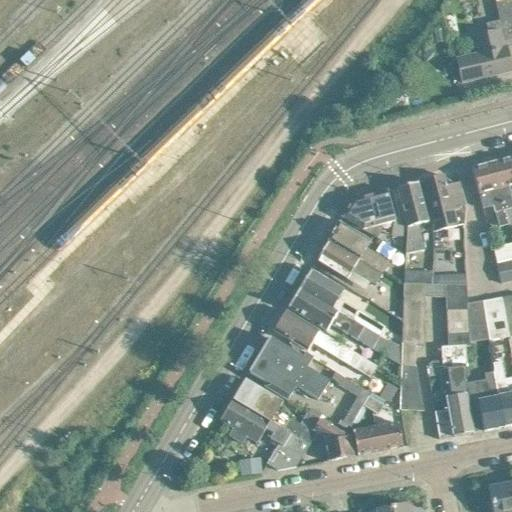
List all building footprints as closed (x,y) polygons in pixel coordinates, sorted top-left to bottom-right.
[(478,54),(456,59),(462,84),(511,72),(506,48),(511,46),(511,14),(509,1),(495,4),(499,21),(486,24),(488,34),(474,37),(478,54)] [(443,64),(413,71),(419,95),(448,88),(443,64)] [(511,186),(511,159),(511,158),(492,164),(508,226),(511,225),(511,202),(508,188),(511,186)] [(508,226),(492,164),(472,169),(479,195),(482,209),(494,206),(499,228),(508,226)] [(465,209),(459,185),(446,188),(443,177),(422,182),(432,218),(432,233),(464,224),(465,209)] [(428,224),(417,183),(396,189),(407,230),(406,242),(405,255),(422,251),(416,227),(428,224)] [(387,191),(366,197),(377,227),(393,223),(391,239),(401,239),(401,231),(398,218),(394,219),(387,191)] [(377,227),(366,197),(355,200),(351,203),(342,218),(362,231),(377,227)] [(339,223),(327,243),(381,275),(388,263),(365,249),(370,241),(339,223)] [(381,275),(327,243),(315,262),(347,280),(352,272),(375,286),(381,275)] [(511,264),(496,268),(501,286),(511,282),(511,264)] [(310,271),(298,290),(379,338),(385,328),(338,301),(344,291),(310,271)] [(431,287),(431,279),(431,275),(403,274),(403,286),(424,287),(431,287)] [(465,287),(465,279),(431,279),(431,287),(445,287),(465,287)] [(431,287),(424,287),(403,286),(403,299),(423,300),(445,300),(445,287),(431,287)] [(466,299),(465,287),(445,287),(445,300),(466,299)] [(379,338),(298,290),(287,309),(327,332),(331,326),(372,350),(379,338)] [(511,337),(511,297),(502,299),(509,339),(511,337)] [(423,312),(423,300),(403,299),(402,311),(423,312)] [(467,311),(466,305),(466,299),(445,300),(446,313),(467,311)] [(509,339),(502,299),(482,303),(488,341),(488,343),(509,339)] [(488,341),(482,303),(466,305),(467,311),(467,323),(468,335),(468,343),(488,341)] [(423,323),(423,312),(402,311),(402,317),(402,322),(402,323),(423,323)] [(467,323),(467,311),(446,313),(446,324),(467,323)] [(362,359),(356,355),(285,312),(273,332),(308,352),(312,344),(355,371),(362,359)] [(402,334),(402,323),(402,322),(395,318),(394,346),(396,347),(401,349),(401,346),(402,334)] [(423,335),(423,323),(402,323),(402,334),(423,335)] [(468,335),(467,323),(446,324),(447,336),(468,335)] [(423,346),(423,335),(402,334),(401,346),(415,346),(423,346)] [(468,343),(468,335),(447,336),(448,348),(464,348),(468,347),(468,343)] [(396,347),(394,346),(379,338),(372,350),(400,367),(401,351),(401,349),(396,347)] [(264,388),(287,402),(295,388),(321,403),(332,385),(306,370),(312,360),(290,346),(287,350),(269,339),(248,373),(267,384),(264,388)] [(415,369),(414,369),(415,346),(401,346),(401,349),(401,351),(400,367),(399,412),(422,413),(415,369)] [(465,369),(464,348),(448,348),(441,349),(441,362),(442,371),(445,371),(465,369)] [(370,380),(377,369),(362,359),(355,371),(370,380)] [(511,427),(511,379),(504,381),(501,361),(492,363),(494,370),(494,373),(504,429),(511,427)] [(446,375),(445,371),(442,371),(441,362),(430,362),(426,368),(427,378),(446,375)] [(474,435),(473,434),(466,399),(466,385),(465,369),(445,371),(446,375),(450,398),(445,399),(447,410),(433,413),(439,440),(452,438),(453,439),(474,435)] [(504,429),(494,373),(494,370),(484,372),(486,381),(466,385),(466,399),(473,434),(483,432),(483,433),(504,429)] [(368,399),(371,395),(338,375),(335,381),(341,385),(340,387),(358,398),(340,428),(348,432),(363,407),(368,399)] [(244,381),(232,401),(301,442),(315,418),(307,414),(300,426),(277,412),(282,404),(244,381)] [(370,412),(375,403),(368,399),(363,407),(370,412)] [(301,442),(232,401),(219,422),(232,429),(228,436),(242,444),(246,438),(257,444),(262,436),(279,446),(267,465),(277,472),(295,468),(309,447),(301,442)] [(378,416),(383,407),(375,403),(370,412),(378,416)] [(349,438),(315,418),(301,442),(309,447),(317,435),(329,442),(323,443),(327,463),(353,458),(349,438)] [(397,424),(375,429),(379,453),(402,448),(397,424)] [(379,453),(375,429),(352,433),(357,457),(379,453)] [(256,471),(236,471),(236,485),(256,485),(256,471)] [(511,511),(511,484),(488,489),(492,511),(511,511)]
